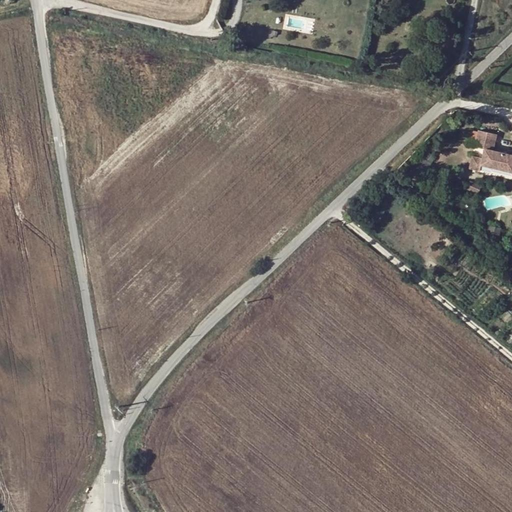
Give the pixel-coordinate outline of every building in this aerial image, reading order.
[(477,133),(469,131),(466,146),(473,148),(477,133)] [(471,157),(468,169),(478,172),(480,166),(511,173),(511,174),(511,178),(511,177),(511,156),(507,155),(491,152),(495,136),(477,131),(477,133),(473,148),(483,150),(481,160),(471,157)] [(410,174),(418,180),(430,165),(422,158),(410,174)] [(427,180),(421,189),(427,193),(433,185),(427,180)] [(499,230),(489,228),(487,239),(497,240),(499,230)]
